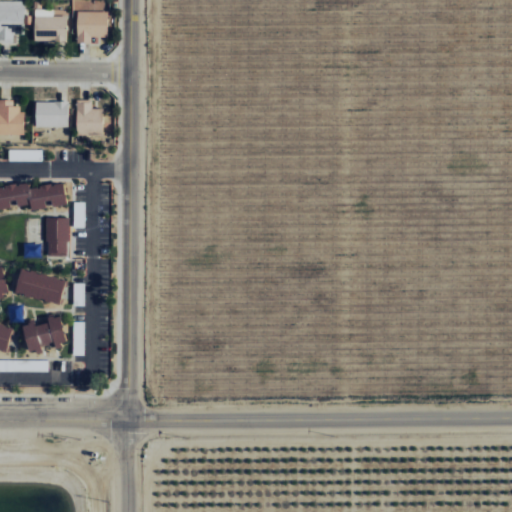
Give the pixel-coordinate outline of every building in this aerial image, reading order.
[(24,1),(0,0),(0,42),(12,43),(13,34),(24,35),(24,1)] [(67,16),(53,16),(53,10),(34,9),(33,41),(66,42),(67,16)] [(77,43),(91,43),(91,37),(107,37),(108,11),(77,11),(77,43)] [(23,106),(13,105),(13,99),(0,99),(0,133),(23,134),(23,106)] [(103,108),(92,108),(92,100),(77,99),(76,133),(103,134),(103,108)] [(35,126),(68,127),(68,102),(36,101),(35,126)] [(9,161),(42,161),(42,150),(8,150),(9,161)] [(67,204),(64,182),(29,187),(29,182),(0,186),(0,208),(31,204),(32,209),(67,204)] [(69,218),(47,217),(46,256),(68,256),(69,218)] [(0,294),(9,293),(2,265),(0,266),(0,294)] [(60,303),(66,279),(21,268),(16,293),(60,303)] [(67,342),(60,315),(47,319),(48,322),(35,326),(34,322),(22,325),(30,353),(41,350),(40,346),(56,342),(56,345),(67,342)] [(13,327),(0,324),(0,349),(7,351),(13,327)] [(48,361),(5,360),(4,371),(48,372),(48,361)]
